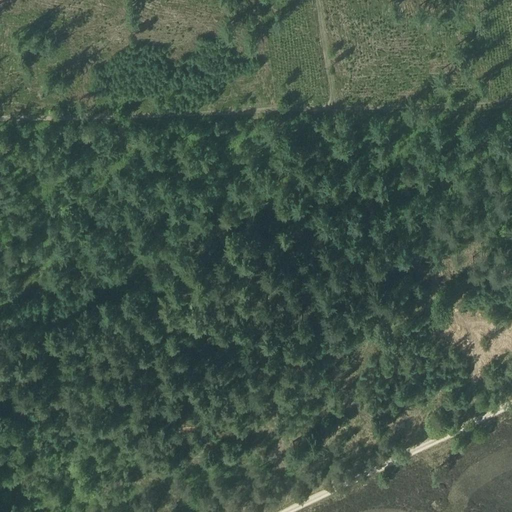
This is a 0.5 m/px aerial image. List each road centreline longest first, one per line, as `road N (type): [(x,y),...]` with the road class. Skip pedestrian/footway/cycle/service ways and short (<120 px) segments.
road 1 (track): [(0,388),(428,307),(511,302)]
road 2 (track): [(0,118),(333,111)]
road 3 (track): [(511,104),(333,111),(316,0)]
road 4 (track): [(286,511),(511,403)]
